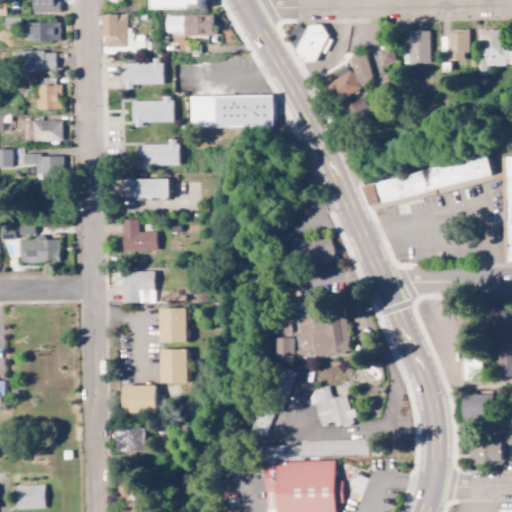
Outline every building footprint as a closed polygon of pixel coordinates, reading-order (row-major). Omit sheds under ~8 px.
[(204,0),(148,0),(149,11),(204,10),(204,0)] [(101,15),(102,54),(143,53),(143,42),(129,43),(129,15),(101,15)] [(184,36),(213,35),(212,15),(183,16),(184,36)] [(59,41),(59,23),(28,23),(28,42),(59,41)] [(307,24),(293,55),(316,65),(330,34),(307,24)] [(469,30),(447,30),(447,38),(441,38),(440,48),(448,48),(448,61),(463,61),(464,53),(468,53),(469,30)] [(511,50),(501,51),(500,30),(481,31),(482,67),(511,65),(511,50)] [(429,31),(407,32),(409,64),(430,63),(429,31)] [(395,62),(391,48),(377,51),(381,66),(395,62)] [(54,51),(14,52),(15,72),(55,71),(54,51)] [(335,103),(375,79),(360,54),(347,62),(352,70),(325,86),(335,103)] [(121,63),(122,86),(161,86),(161,62),(121,63)] [(36,111),(59,110),(59,85),(35,86),(36,111)] [(188,96),(189,127),(273,126),(273,95),(188,96)] [(172,124),(171,100),(131,101),(131,124),(172,124)] [(61,122),(27,121),(26,142),(61,142),(61,122)] [(177,144),(136,144),(136,167),(178,167),(177,144)] [(0,167),(11,167),(10,150),(0,150),(0,167)] [(62,156),(21,157),(22,166),(34,166),(35,175),(62,175),(62,156)] [(492,179),(487,159),(363,185),(367,205),(492,179)] [(168,180),(120,181),(120,200),(168,199),(168,180)] [(156,251),(155,232),(138,232),(137,220),(121,220),(122,252),(156,251)] [(33,226),(0,226),(0,237),(33,237),(33,226)] [(58,239),(19,240),(19,263),(59,263),(58,239)] [(295,264),(332,264),(332,240),(295,240),(295,264)] [(122,303),(154,302),(153,272),(122,272),(122,303)] [(158,341),(185,341),(185,310),(158,310),(158,341)] [(351,351),(344,313),(330,315),(329,311),(296,317),(303,359),(351,351)] [(290,323),(279,324),(279,337),(290,336),(290,323)] [(294,338),(276,337),(275,359),(293,360),(294,338)] [(511,376),(511,341),(496,342),(497,377),(511,376)] [(186,348),(159,349),(159,383),(186,382),(186,348)] [(462,351),(463,380),(481,379),(480,351),(462,351)] [(155,412),(154,384),(120,385),(121,406),(129,406),(129,412),(155,412)] [(385,457),(384,441),(264,445),(283,391),(263,387),(237,463),(385,457)] [(355,424),(351,429),(335,429),(334,424),(327,425),(328,427),(318,429),(318,411),(312,407),(310,399),(314,392),(331,388),(333,399),(348,397),(355,424)] [(460,395),(461,421),(483,420),(483,405),(491,405),(491,394),(460,395)] [(144,428),(117,428),(117,451),(144,451),(144,428)] [(471,465),(501,464),(501,446),(511,445),(511,429),(501,430),(501,439),(471,439),(471,465)] [(336,463),(336,511),(279,511),(279,510),(275,510),(275,493),(279,493),(279,464),(336,463)] [(117,511),(133,511),(134,482),(118,482),(117,511)] [(43,485),(15,486),(16,510),(44,509),(43,485)]
